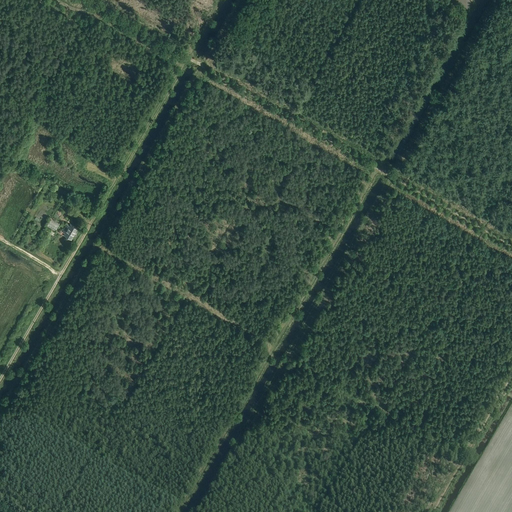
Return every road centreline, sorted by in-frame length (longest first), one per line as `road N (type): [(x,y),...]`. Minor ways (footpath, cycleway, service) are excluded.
road 1 (track): [(511,245),(87,0)]
road 2 (track): [(0,379),(220,0)]
road 3 (track): [(378,168),(178,511)]
road 4 (track): [(391,176),(196,511)]
road 5 (track): [(432,511),(511,375)]
